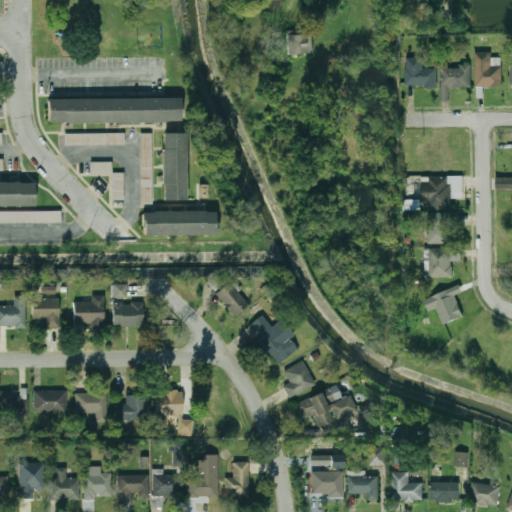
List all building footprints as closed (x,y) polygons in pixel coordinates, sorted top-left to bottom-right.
[(289,54),(312,54),(312,34),(288,35),(289,54)] [(492,64),(492,52),(476,53),(476,86),(502,86),(502,64),(492,64)] [(437,67),(424,67),(424,57),(406,57),(406,85),(437,85),(437,67)] [(472,87),(472,66),(441,66),(441,100),(450,100),(450,87),(472,87)] [(181,122),(181,98),(48,98),(48,122),(181,122)] [(65,133),(65,145),(124,145),(124,133),(65,133)] [(140,133),(140,204),(152,204),(152,133),(140,133)] [(187,133),(163,133),(163,200),(187,200),(187,133)] [(91,162),(91,173),(112,173),(112,162),(91,162)] [(114,200),(123,200),(123,173),(113,173),(114,200)] [(451,209),(451,198),(463,198),(462,176),(421,176),(422,209),(451,209)] [(511,178),(496,178),(496,189),(511,189),(511,178)] [(0,206),(35,206),(34,182),(0,182),(0,206)] [(0,211),(0,223),(61,223),(61,211),(0,211)] [(216,235),(216,211),(143,211),(143,235),(216,235)] [(428,243),(449,243),(449,214),(428,214),(428,243)] [(429,277),(451,277),(451,247),(429,247),(429,277)] [(237,316),(249,303),(227,283),(215,296),(237,316)] [(127,285),(112,285),(111,297),(126,298),(127,285)] [(442,323),(462,317),(454,289),(433,295),(442,323)] [(0,327),(25,327),(25,296),(14,296),(14,306),(0,306),(0,327)] [(74,324),(105,324),(105,296),(91,296),(91,301),(74,301),(74,324)] [(60,298),(33,298),(33,319),(45,319),(45,328),(60,328),(60,298)] [(113,302),(113,326),(143,326),(143,302),(113,302)] [(282,319),(272,327),(262,315),(248,325),(277,364),(298,349),(290,339),(294,336),(282,319)] [(283,387),(291,400),(316,384),(302,361),(284,372),(291,382),(283,387)] [(301,420),(314,415),(318,426),(357,413),(351,395),(341,399),(337,388),(295,402),(301,420)] [(9,391),(0,391),(0,419),(28,419),(28,398),(9,398),(9,391)] [(34,413),(66,413),(66,391),(34,391),(34,413)] [(156,427),(169,427),(169,419),(176,419),(176,435),(192,435),(192,420),(183,420),(182,391),(155,392),(156,427)] [(76,393),(76,413),(95,413),(95,422),(107,422),(107,393),(76,393)] [(117,420),(149,420),(149,396),(126,396),(126,404),(117,404),(117,420)] [(172,465),(183,465),(183,442),(173,442),(172,465)] [(369,447),(369,465),(386,464),(386,447),(369,447)] [(455,466),(468,467),(468,452),(455,451),(455,466)] [(218,454),(203,454),(203,460),(195,460),(195,475),(187,475),(187,511),(195,511),(195,498),(218,498),(218,454)] [(343,455),(310,456),(310,467),(344,466),(343,455)] [(44,491),(44,463),(19,463),(19,498),(34,499),(34,491),(44,491)] [(225,478),(225,497),(248,497),(248,463),(233,463),(233,478),(225,478)] [(102,467),(84,467),(84,501),(94,501),(94,497),(112,497),(112,474),(102,474),(102,467)] [(66,468),(56,468),(56,479),(47,479),(47,500),(80,500),(80,478),(66,478),(66,468)] [(343,495),(343,471),(311,471),(311,495),(343,495)] [(348,493),(367,493),(367,498),(378,498),(378,475),(365,475),(365,471),(348,471),(348,493)] [(392,472),(392,500),(423,500),(423,483),(409,483),(409,472),(392,472)] [(181,474),(153,474),(153,498),(181,498),(181,474)] [(120,475),(120,502),(132,502),(132,494),(148,494),(148,475),(120,475)] [(8,477),(0,477),(0,498),(8,498),(8,477)] [(501,486),(473,481),(469,500),(497,506),(501,486)] [(460,482),(431,482),(431,500),(460,500),(460,482)]
